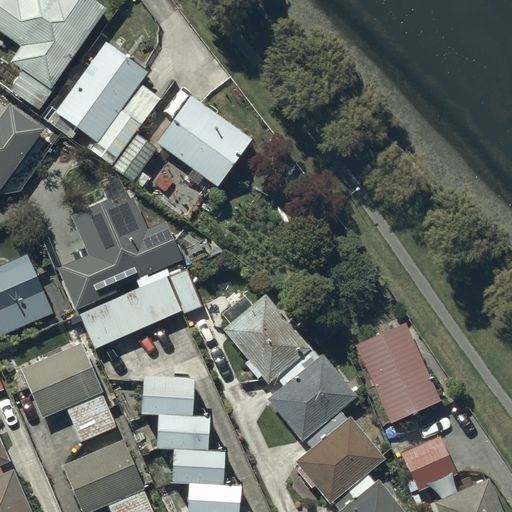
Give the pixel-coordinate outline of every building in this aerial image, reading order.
[(5,0),(0,8),(0,26),(27,44),(15,62),(26,69),(11,92),(39,111),(107,9),(93,0),(5,0)] [(146,73),(106,45),(57,113),(96,141),(120,109),(146,73)] [(250,141),(192,100),(160,144),(218,185),(250,141)] [(0,184),(41,130),(10,106),(0,118),(0,184)] [(142,125),(120,109),(96,141),(90,150),(112,166),(135,135),(142,125)] [(157,150),(135,135),(112,166),(134,182),(157,150)] [(146,229),(134,200),(113,209),(109,201),(74,216),(93,258),(63,270),(78,306),(184,260),(167,220),(146,229)] [(24,255),(0,265),(0,330),(48,310),(24,255)] [(80,315),(93,345),(180,308),(167,278),(80,315)] [(305,346),(262,295),(224,327),(266,378),(305,346)] [(403,323),(356,343),(388,418),(435,398),(403,323)] [(79,342),(21,367),(40,412),(63,402),(98,387),(79,342)] [(316,355),(266,398),(298,436),(349,394),(316,355)] [(190,378),(142,375),(140,412),(154,413),(188,415),(190,378)] [(98,387),(63,402),(79,438),(113,423),(98,387)] [(188,415),(154,413),(152,447),(171,448),(203,450),(205,416),(188,415)] [(346,418),(295,461),(327,499),(378,457),(346,418)] [(0,434),(0,511),(35,511),(15,464),(7,468),(3,460),(10,457),(0,434)] [(437,434),(399,450),(416,488),(453,471),(437,434)] [(103,501),(139,485),(118,438),(61,464),(81,510),(103,501)] [(203,450),(171,448),(169,480),(187,481),(219,483),(221,451),(203,450)] [(497,511),(484,480),(434,501),(438,511),(497,511)] [(219,483),(187,481),(184,511),(233,511),(236,484),(219,483)] [(399,511),(373,481),(335,511),(399,511)] [(107,511),(151,511),(139,485),(103,501),(107,511)]
